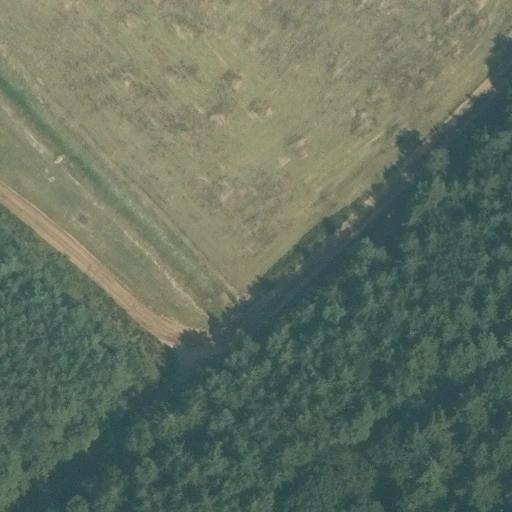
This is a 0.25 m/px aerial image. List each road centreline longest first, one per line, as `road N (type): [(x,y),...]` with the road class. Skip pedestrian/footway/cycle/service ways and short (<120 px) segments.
road 1 (track): [(511,68),(232,341),(196,355),(0,195)]
road 2 (unknown): [(36,511),(196,355)]
